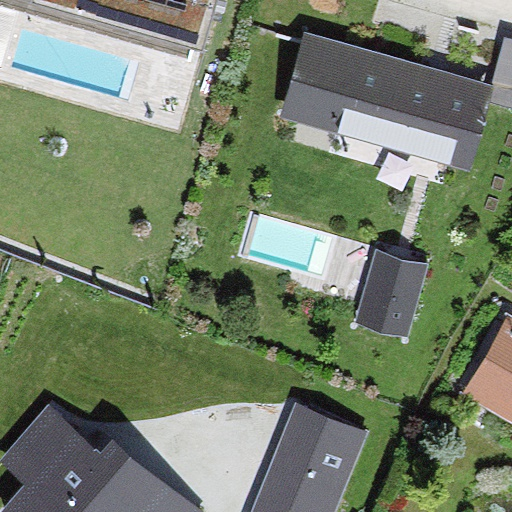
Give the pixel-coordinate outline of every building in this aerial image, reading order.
[(219,0),(32,0),(206,48),(219,0)] [(511,40),(505,39),(488,102),(511,107),(511,40)] [(487,96),(310,44),(291,109),(468,161),(487,96)] [(424,271),(379,259),(362,322),(407,334),(424,271)] [(511,323),(475,385),(511,407),(511,323)] [(301,413),(261,511),(327,511),(358,435),(301,413)] [(44,474),(16,506),(22,511),(184,511),(120,455),(106,470),(48,419),(19,452),(44,474)]
